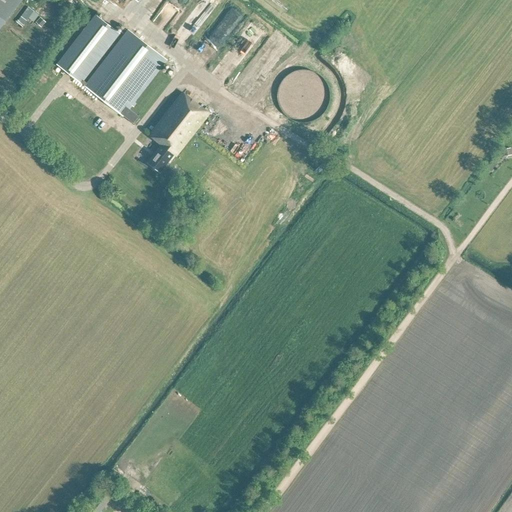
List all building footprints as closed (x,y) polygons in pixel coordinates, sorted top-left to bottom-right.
[(0,0),(0,28),(6,21),(21,0),(0,0)] [(107,0),(107,1),(108,7),(111,11),(115,15),(120,17),(126,17),(131,15),(135,11),(138,7),(139,1),(138,0),(107,0)] [(86,83),(83,81),(119,34),(95,15),(57,64),(81,83),(84,86),(133,123),(139,116),(129,109),(167,60),(127,30),(86,83)] [(41,27),(46,22),(41,17),(36,22),(41,27)] [(260,58),(246,73),(257,83),(274,65),(268,59),(265,63),(260,58)] [(175,156),(209,113),(182,92),(149,136),(161,145),(147,163),(159,172),(173,154),(175,156)] [(261,143),(305,171),(313,159),(269,131),(261,143)] [(502,160),(511,157),(511,148),(511,146),(500,148),(502,160)] [(99,511),(106,504),(114,494),(105,488),(98,497),(86,511),(99,511)]
